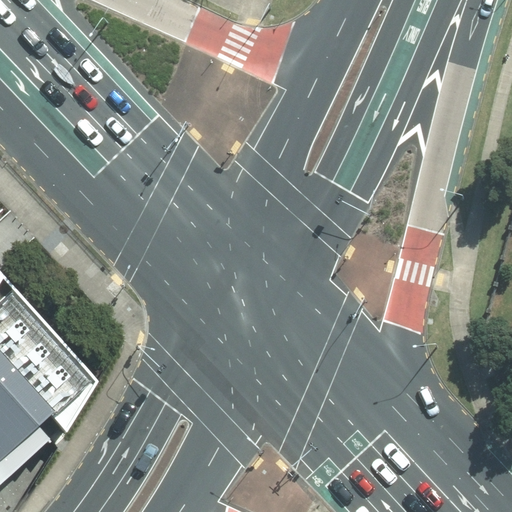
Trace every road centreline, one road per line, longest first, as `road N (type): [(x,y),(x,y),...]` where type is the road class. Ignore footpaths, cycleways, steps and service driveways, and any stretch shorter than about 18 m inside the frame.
road 1 (primary): [(477,0),(402,328),(400,432)]
road 2 (secondary): [(436,0),(338,180),(285,303)]
road 3 (primary): [(233,254),(0,33)]
road 4 (tertiary): [(93,511),(150,424),(233,254)]
road 5 (tertiary): [(285,303),(174,511)]
road 6 (secondary): [(233,254),(324,64)]
road 7 (primary): [(134,0),(237,45),(324,64)]
road 8 (primary): [(400,432),(285,303)]
